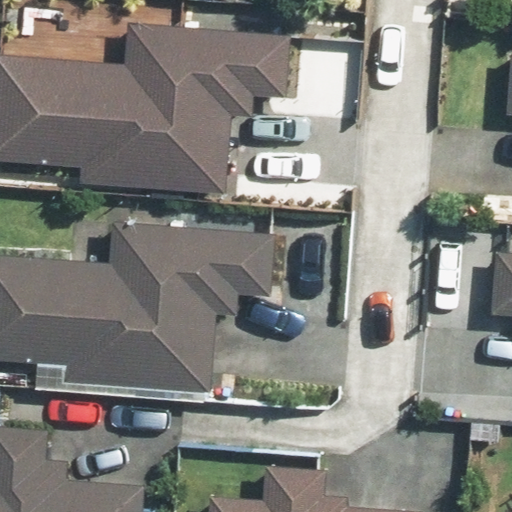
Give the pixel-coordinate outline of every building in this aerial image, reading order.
[(287,94),(290,18),(179,13),(180,2),(144,0),(7,0),(5,57),(0,56),(0,160),(78,164),(77,187),(227,193),(230,115),(257,117),(258,93),(287,94)] [(107,262),(0,254),(0,353),(66,358),(64,383),(213,392),(218,317),(247,319),(248,299),(265,301),(269,234),(109,223),(107,262)] [(511,248),(496,247),(492,305),(511,306),(511,248)] [(0,511),(144,511),(145,486),(70,484),(71,454),(53,453),(54,427),(0,424),(0,511)] [(511,511),(511,437),(492,436),(488,511),(511,511)] [(425,511),(348,508),(348,487),(326,486),(327,467),(256,464),(255,503),(204,500),(203,511),(425,511)]
